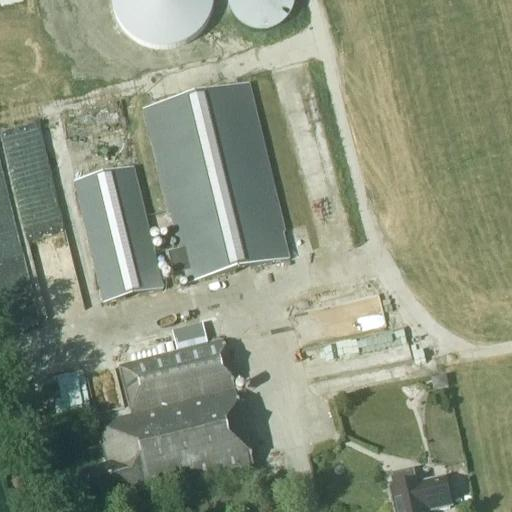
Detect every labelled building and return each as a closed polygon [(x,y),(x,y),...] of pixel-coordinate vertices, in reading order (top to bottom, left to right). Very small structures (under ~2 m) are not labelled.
[(227,0),(228,1),(229,12),(234,21),(242,28),(251,33),(261,35),(272,33),(281,28),(288,21),(293,12),(295,1),(294,0),(227,0)] [(284,263),(242,87),(139,112),(174,253),(165,255),(171,278),(179,276),(182,288),(284,263)] [(291,116),(299,163),(330,158),(323,111),(291,116)] [(165,293),(135,170),(74,186),(104,308),(165,293)] [(384,328),(379,299),(295,312),(299,341),(384,328)] [(384,350),(403,347),(401,332),(382,334),(384,350)] [(252,472),(219,342),(119,368),(132,416),(96,425),(107,467),(78,474),(86,504),(141,490),(143,500),(252,472)] [(445,504),(438,476),(415,481),(414,480),(384,487),(390,511),(422,511),(422,510),(445,504)]
